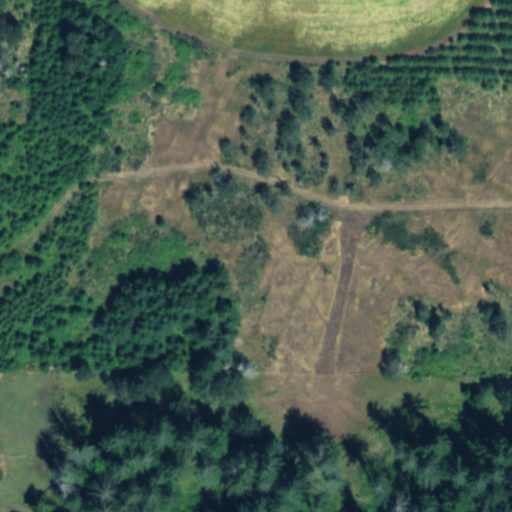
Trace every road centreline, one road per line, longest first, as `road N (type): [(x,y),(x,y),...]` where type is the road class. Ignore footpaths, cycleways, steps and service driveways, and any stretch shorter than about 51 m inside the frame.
road 1 (track): [(0,256),(71,185),(169,166),(221,165),(337,206),(348,225),(329,334),(332,414)]
road 2 (track): [(474,0),(420,44),(345,59),(222,48),(119,0)]
road 3 (track): [(337,206),(511,203)]
